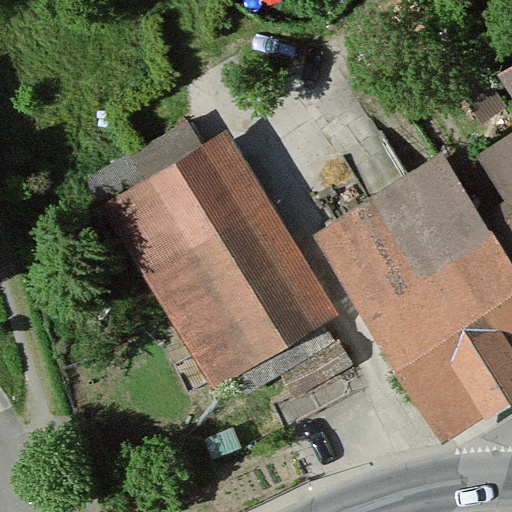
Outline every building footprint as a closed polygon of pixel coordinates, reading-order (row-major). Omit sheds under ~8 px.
[(511,78),(503,84),(511,97),(511,78)] [(102,185),(179,144),(170,126),(93,167),(102,185)] [(511,136),(459,173),(511,259),(511,136)] [(225,141),(105,211),(213,397),(334,327),(225,141)] [(443,147),(316,224),(442,429),(475,409),(483,422),(511,403),(511,259),(459,173),(443,147)]
